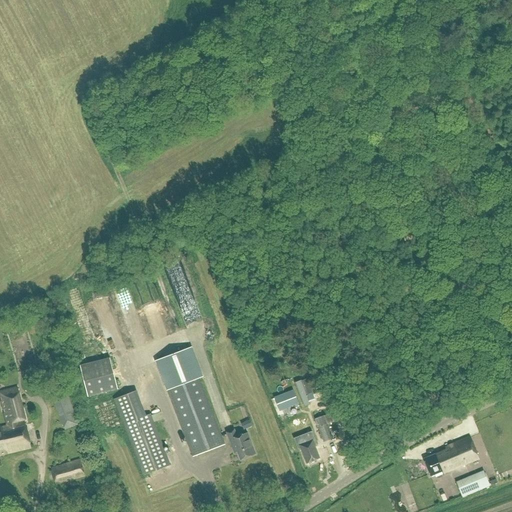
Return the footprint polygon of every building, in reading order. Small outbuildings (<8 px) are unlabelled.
[(185,308),(194,306),(192,297),(196,296),(194,291),(190,292),(191,294),(182,297),(185,308)] [(119,344),(115,334),(114,334),(107,311),(113,309),(108,292),(95,296),(110,347),(119,344)] [(198,323),(189,325),(191,332),(200,329),(198,323)] [(13,339),(21,357),(34,352),(27,334),(13,339)] [(193,458),(225,446),(199,378),(202,377),(191,348),(156,362),(193,458)] [(80,368),(88,398),(117,390),(110,361),(80,368)] [(0,393),(0,399),(2,406),(7,427),(0,428),(0,456),(31,449),(23,422),(26,421),(18,388),(0,393)] [(79,424),(65,388),(51,393),(65,429),(79,424)] [(132,393),(113,400),(143,477),(170,467),(150,415),(142,418),(132,393)] [(278,412),(297,404),(293,393),(274,400),(278,412)] [(314,419),(323,443),(334,439),(328,425),(335,422),(331,413),(314,419)] [(243,422),(246,429),(252,426),(250,420),(243,422)] [(240,461),(255,455),(247,434),(237,438),(234,431),(226,433),(232,448),(235,447),(240,461)] [(313,440),(312,440),(311,438),(299,443),(300,445),(299,445),(307,465),(320,459),(313,440)] [(479,461),(470,438),(444,448),(445,451),(424,460),(430,477),(443,472),(444,474),(479,461)] [(80,460),(51,469),(56,485),(85,477),(80,460)] [(150,481),(167,475),(165,470),(148,476),(150,481)] [(484,473),(477,476),(482,489),(490,486),(484,473)] [(454,501),(447,481),(438,484),(445,504),(454,501)] [(464,481),(457,484),(462,497),(469,494),(464,481)]
